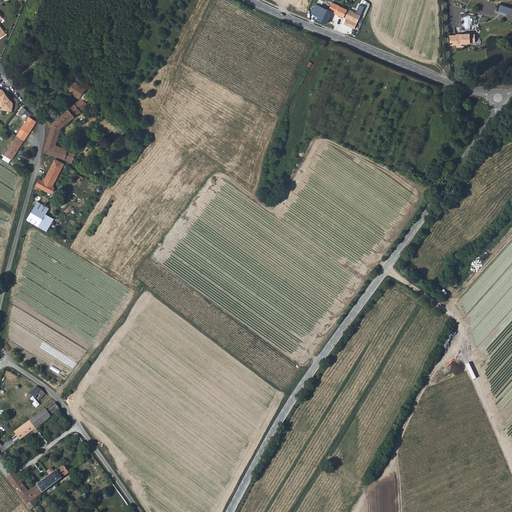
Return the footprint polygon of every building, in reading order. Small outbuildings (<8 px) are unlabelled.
[(332,11),(344,17),(349,4),(346,3),(344,8),(330,1),(329,3),(328,3),(326,8),(332,11)] [(310,13),(318,16),(322,6),(314,3),(310,13)] [(354,6),(349,4),(344,17),(346,18),(344,23),(354,28),(362,10),(359,9),(360,5),(355,3),(354,6)] [(498,9),(511,14),(511,6),(500,3),(498,9)] [(332,11),(326,8),(322,6),(318,16),(317,18),(327,23),(332,11)] [(455,45),(456,47),(462,47),(462,44),(469,43),(469,42),(474,42),(474,34),(455,35),(455,36),(455,45)] [(53,122),(49,139),(45,151),(68,159),(72,162),(76,155),(66,150),(67,149),(55,146),(60,129),(89,105),(86,103),(90,98),(83,94),(86,88),(75,81),(71,87),(65,83),(63,85),(68,90),(80,99),(53,122)] [(0,88),(0,102),(1,105),(1,108),(11,110),(12,102),(2,88),(0,88)] [(19,115),(25,109),(21,104),(14,111),(19,115)] [(23,140),(36,122),(30,117),(32,115),(26,111),(24,113),(29,118),(27,121),(17,136),(23,140)] [(23,140),(17,136),(8,149),(6,147),(3,150),(4,151),(0,155),(2,158),(3,157),(10,162),(23,140)] [(45,181),(41,179),(37,185),(51,192),(54,191),(55,188),(54,186),(53,185),(64,163),(56,159),(45,181)] [(37,201),(27,219),(38,226),(45,215),(49,208),(37,201)] [(52,220),(45,215),(38,226),(46,231),(52,220)] [(26,396),(34,403),(38,399),(35,397),(42,390),(37,385),(22,377),(11,390),(23,400),(26,396)] [(42,390),(35,397),(38,399),(39,400),(46,393),(42,390)] [(0,452),(1,454),(33,430),(36,428),(49,419),(50,415),(60,407),(55,401),(15,431),(18,437),(16,438),(14,437),(2,446),(0,442),(0,452)] [(29,491),(5,459),(0,462),(0,468),(18,491),(17,492),(27,505),(34,500),(70,473),(64,465),(55,472),(52,467),(47,471),(50,475),(29,491)] [(31,510),(37,505),(34,500),(27,505),(31,510)]
